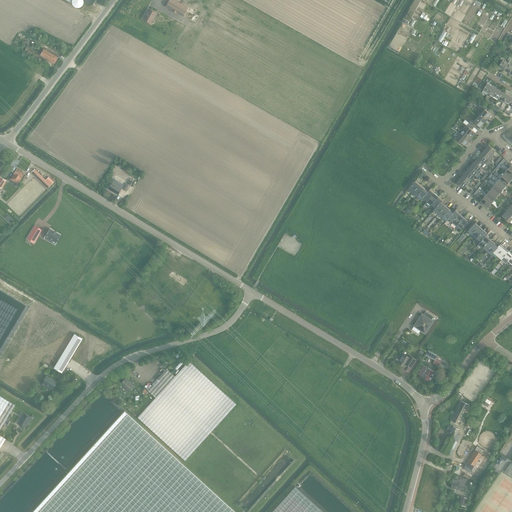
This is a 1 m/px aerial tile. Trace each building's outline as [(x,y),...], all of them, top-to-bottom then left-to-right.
[(176,13),(183,17),(186,11),(168,1),(165,7),(172,10),(171,11),(176,13)] [(150,23),(151,24),(152,23),(153,22),(153,20),(152,20),(156,13),(149,9),(146,13),(147,13),(143,20),(150,23)] [(442,30),(438,41),(443,42),(447,32),(442,30)] [(473,33),(468,41),(472,43),(477,35),(473,33)] [(36,53),(35,53),(37,49),(28,44),(26,47),(24,51),(34,57),(36,53)] [(54,63),(58,58),(43,49),(40,55),(54,63)] [(499,67),(504,70),(508,63),(500,59),(497,64),(499,66),(499,67)] [(481,89),(483,90),(482,92),(487,95),(492,86),(487,83),(486,84),(484,83),(481,89)] [(492,86),(487,95),(489,96),(490,94),(493,96),(497,89),(492,86)] [(497,89),(493,96),(498,99),(497,101),(502,92),(497,89)] [(502,92),(497,101),(500,102),(500,101),(502,103),(507,95),(502,92)] [(511,97),(507,95),(502,103),(503,103),(503,102),(509,105),(511,98),(511,97)] [(484,109),(481,113),(488,119),(491,115),(487,112),(489,109),(484,104),(482,107),(484,109)] [(477,117),(484,123),(488,119),(481,113),(477,117)] [(466,119),(469,122),(475,126),(477,124),(481,127),(484,123),(477,117),(474,121),(468,116),(466,119)] [(469,127),(465,131),(472,137),(476,133),(472,130),(474,127),(468,123),(466,125),(469,127)] [(462,136),(468,141),(472,137),(465,131),(462,136)] [(456,138),(454,140),(459,145),(461,142),(465,146),(468,141),(462,136),(459,133),(456,138)] [(485,149),(492,155),(495,151),(488,145),(485,149)] [(481,153),(488,159),(492,155),(485,149),(481,153)] [(478,157),(485,163),(488,159),(481,153),(478,157)] [(474,161),(481,167),(485,163),(478,157),(474,161)] [(471,165),(478,171),(481,167),(474,161),(471,165)] [(410,174),(412,171),(414,173),(417,168),(407,163),(405,165),(406,166),(405,169),(407,170),(406,172),(410,174)] [(467,169),(474,175),(478,171),(471,165),(467,169)] [(13,173),(14,174),(11,179),(17,183),(21,178),(24,173),(16,168),(13,173)] [(34,169),(31,172),(48,188),(51,185),(54,182),(48,177),(46,180),(34,169)] [(464,174),(471,180),(474,175),(467,169),(464,174)] [(502,176),(509,182),(511,178),(511,177),(505,172),(502,176)] [(460,178),(467,184),(471,180),(464,174),(460,178)] [(499,179),(506,186),(509,182),(502,176),(499,179)] [(464,188),(467,184),(460,178),(457,182),(464,188)] [(496,183),(503,189),(506,186),(499,179),(496,183)] [(408,189),(413,193),(420,184),(415,181),(408,189)] [(117,195),(121,188),(122,186),(118,184),(117,186),(112,183),(108,189),(117,195)] [(493,187),(500,193),(503,189),(496,183),(493,187)] [(420,184),(413,193),(417,196),(424,188),(420,184)] [(490,190),(497,197),(500,193),(493,187),(490,190)] [(424,188),(417,196),(421,200),(423,198),(423,197),(428,191),(424,188)] [(423,197),(423,198),(427,201),(434,193),(430,189),(428,191),(423,197)] [(487,194),(494,200),(497,197),(490,190),(487,194)] [(434,193),(427,201),(431,205),(438,196),(434,193)] [(483,198),(491,204),(494,200),(487,194),(483,198)] [(431,205),(435,208),(436,208),(441,202),(443,200),(438,196),(431,205)] [(488,208),(491,204),(483,198),(480,202),(488,208)] [(433,210),(438,214),(445,206),(441,202),(436,208),(435,208),(433,210)] [(445,206),(438,214),(442,217),(449,209),(445,206)] [(449,209),(442,217),(446,221),(448,219),(453,213),(453,212),(449,209)] [(448,219),(452,222),(459,214),(455,210),(453,212),(453,213),(448,219)] [(510,222),(511,219),(511,217),(505,212),(502,216),(510,222)] [(459,214),(452,222),(457,226),(464,217),(459,214)] [(5,218),(11,223),(14,220),(9,215),(5,218)] [(464,217),(457,226),(461,229),(468,221),(464,217)] [(468,231),(472,235),(479,226),(475,223),(468,231)] [(35,226),(27,239),(34,243),(42,230),(35,226)] [(479,226),(472,235),(476,238),(483,230),(479,226)] [(49,228),(44,237),(55,244),(60,235),(49,228)] [(483,230),(476,238),(480,242),(485,236),(486,236),(488,234),(483,230)] [(478,244),(483,248),(490,239),(486,236),(485,236),(480,242),(478,244)] [(490,239),(483,248),(487,251),(494,243),(490,239)] [(494,243),(487,251),(491,255),(493,253),(498,246),(494,243)] [(493,253),(497,256),(504,248),(500,244),(498,246),(493,253)] [(504,248),(497,256),(501,260),(509,251),(504,248)] [(511,254),(509,251),(501,260),(506,263),(508,261),(511,255),(511,254)] [(155,274),(162,278),(172,261),(165,257),(155,274)] [(173,271),(187,279),(189,275),(192,277),(196,271),(179,261),(173,271)] [(174,287),(179,289),(182,283),(168,276),(165,281),(169,283),(167,288),(172,291),(174,287)] [(433,317),(425,312),(423,315),(422,314),(414,326),(425,333),(433,321),(431,320),(433,317)] [(74,333),(53,368),(62,373),(82,338),(74,333)] [(410,356),(409,358),(403,354),(398,363),(403,367),(405,364),(410,367),(415,359),(410,356)] [(436,358),(433,363),(438,366),(441,361),(436,358)] [(155,397),(137,417),(184,461),(236,404),(188,361),(174,376),(155,397)] [(418,374),(420,376),(429,381),(435,372),(423,365),(420,370),(418,374)] [(147,390),(155,397),(174,376),(166,369),(147,390)] [(52,389),(57,382),(47,376),(42,383),(52,389)] [(129,392),(135,385),(126,377),(120,384),(129,392)] [(0,435),(0,428),(15,405),(0,396),(0,447),(6,439),(0,435)] [(457,424),(458,422),(459,421),(461,422),(463,418),(461,417),(464,411),(466,413),(469,408),(471,409),(472,407),(467,404),(462,401),(451,421),(457,424)] [(235,511),(124,411),(68,473),(111,511),(235,511)] [(24,427),(31,417),(24,413),(18,423),(24,427)] [(449,447),(453,449),(457,442),(457,441),(460,435),(457,434),(459,430),(452,426),(440,450),(446,453),(449,447)] [(469,472),(473,466),(481,454),(484,451),(477,446),(467,461),(467,462),(463,468),(469,472)] [(111,511),(68,473),(31,511),(111,511)] [(459,480),(457,480),(457,481),(452,480),(451,488),(464,490),(466,481),(459,480)] [(271,511),(322,511),(295,487),(271,511)] [(460,496),(458,504),(465,506),(465,503),(467,498),(460,496)]
